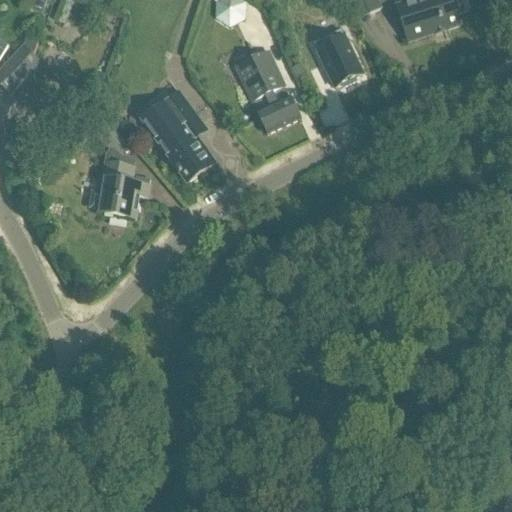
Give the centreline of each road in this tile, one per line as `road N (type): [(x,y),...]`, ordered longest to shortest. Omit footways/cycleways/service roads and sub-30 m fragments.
road 1 (residential): [(66,341),(102,324),(168,251),(247,194),(373,131),(511,78)]
road 2 (residential): [(5,511),(40,452),(61,390),(66,341)]
road 3 (residential): [(66,341),(0,209)]
